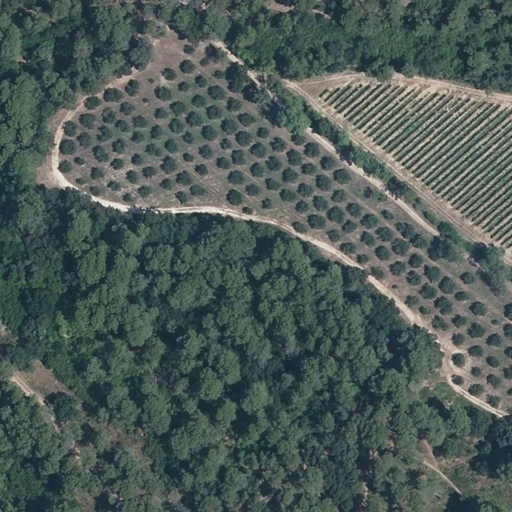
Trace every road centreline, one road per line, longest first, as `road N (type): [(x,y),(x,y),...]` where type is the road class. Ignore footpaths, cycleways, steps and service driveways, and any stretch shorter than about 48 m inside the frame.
road 1 (track): [(511,286),(394,196),(173,0)]
road 2 (track): [(0,365),(125,511)]
